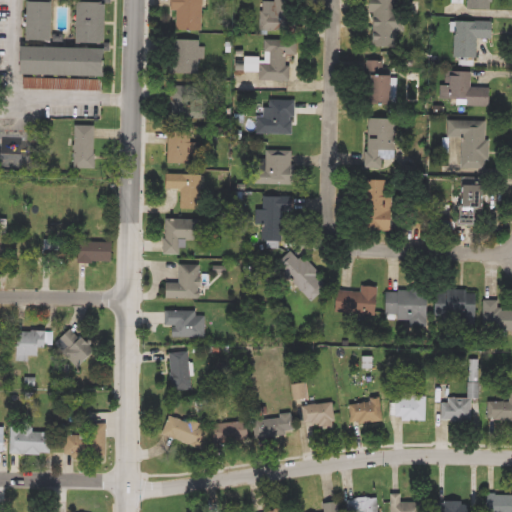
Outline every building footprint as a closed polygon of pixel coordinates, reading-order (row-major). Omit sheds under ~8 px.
[(204,0),(204,30),(177,30),(177,0),(204,0)] [(276,1),(276,0),(298,0),(298,30),(263,30),(263,1),(276,1)] [(408,0),(408,32),(399,32),(399,48),(373,47),(373,0),(408,0)] [(496,0),(496,9),(471,9),(471,0),(496,0)] [(84,44),(84,2),(112,2),(112,44),(84,44)] [(33,41),(33,3),(58,3),(58,41),(33,41)] [(457,59),(457,22),(496,22),(496,38),(480,38),(480,59),(457,59)] [(176,40),(201,40),(201,74),(176,74),(176,40)] [(265,80),(265,40),(300,40),(299,56),(292,56),(292,81),(265,80)] [(111,49),(111,77),(27,75),(28,48),(111,49)] [(369,61),(387,61),(387,71),(399,71),(399,105),(369,105),(369,61)] [(474,72),(474,87),(494,88),(493,106),(443,105),(444,71),(474,72)] [(199,86),(199,118),(173,118),(173,86),(199,86)] [(297,99),(297,135),(259,135),(259,116),(268,116),(268,99),(297,99)] [(399,119),(399,159),(386,159),(386,168),(371,167),(371,119),(399,119)] [(491,121),(490,169),(464,168),(464,138),(450,138),(451,120),(491,121)] [(98,126),(98,170),(77,170),(77,126),(98,126)] [(171,159),(171,134),(199,134),(199,159),(171,159)] [(296,185),(268,185),(268,150),(296,150),(296,185)] [(183,209),(183,190),(169,190),(169,173),(203,173),(203,210),(183,209)] [(395,196),(395,232),(372,232),(371,181),(390,181),(390,196),(395,196)] [(487,186),(487,226),(463,226),(463,186),(487,186)] [(285,242),(265,242),(266,196),(296,197),(296,212),(286,212),(285,242)] [(183,241),(183,255),(168,255),(168,220),(203,220),(203,241),(183,241)] [(44,251),(44,241),(70,241),(70,251),(44,251)] [(86,243),(116,243),(116,263),(86,263),(86,243)] [(331,285),(314,302),(279,267),(296,250),(331,285)] [(204,265),(204,299),(171,299),(171,284),(183,284),(183,265),(204,265)] [(381,287),(380,316),(339,315),(340,292),(363,292),(363,286),(381,287)] [(431,322),(389,323),(388,290),(430,290),(431,322)] [(475,326),(439,326),(439,291),(475,291),(475,326)] [(499,310),(511,310),(511,333),(483,333),(483,301),(499,301),(499,310)] [(168,326),(168,312),(209,312),(209,338),(177,338),(177,326),(168,326)] [(99,352),(83,368),(59,345),(74,329),(99,352)] [(53,332),(53,349),(43,349),(43,357),(31,357),(31,362),(19,362),(19,332),(53,332)] [(174,352),(193,352),(193,390),(174,390),(174,352)] [(297,398),(295,385),(306,384),(307,397),(297,398)] [(506,400),(506,394),(511,394),(511,421),(488,421),(488,400),(506,400)] [(424,421),(394,421),(394,397),(424,397),(424,421)] [(471,421),(440,421),(440,399),(471,399),(471,421)] [(381,400),(381,423),(349,423),(349,400),(381,400)] [(300,405),(332,402),(334,425),(302,428),(300,405)] [(295,431),(257,439),(254,420),(291,413),(295,431)] [(173,416),(211,427),(205,448),(167,437),(173,416)] [(217,443),(217,423),(249,423),(249,443),(217,443)] [(54,433),(54,455),(14,455),(14,433),(54,433)] [(110,457),(67,457),(67,433),(110,433),(110,457)] [(390,511),(390,494),(399,494),(399,503),(421,503),(421,511),(390,511)] [(511,511),(484,511),(484,494),(511,494),(511,511)] [(377,498),(377,511),(349,511),(349,498),(377,498)] [(323,511),(323,502),(338,502),(338,511),(323,511)] [(434,511),(434,502),(465,502),(465,511),(434,511)]
